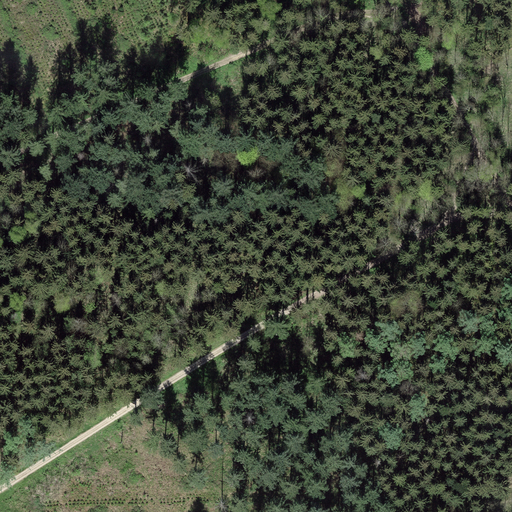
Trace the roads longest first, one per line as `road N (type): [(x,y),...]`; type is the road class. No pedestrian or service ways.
road 1 (track): [(471,139),(460,192),(441,221),(0,488)]
road 2 (track): [(400,18),(327,18),(0,161)]
road 3 (track): [(511,207),(389,0)]
